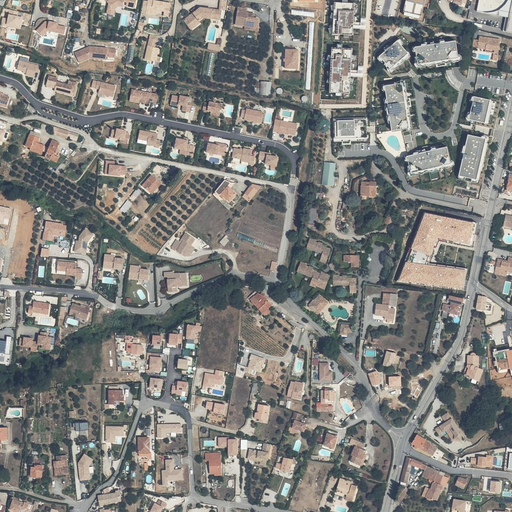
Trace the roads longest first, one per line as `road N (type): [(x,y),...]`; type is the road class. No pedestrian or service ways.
road 1 (residential): [(404,439),(375,411),(358,367),(266,277),(216,282),(152,311),(77,291),(0,286)]
road 2 (residential): [(83,511),(114,479),(150,402),(189,421),(198,498),(281,511)]
road 3 (unclassified): [(473,285),(511,113)]
road 4 (unclassified): [(404,439),(456,347),(473,285)]
